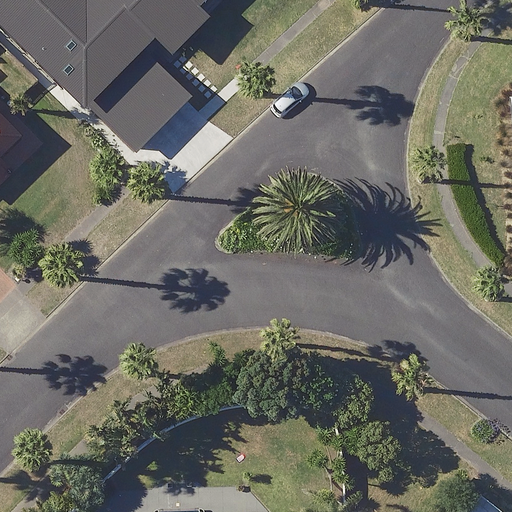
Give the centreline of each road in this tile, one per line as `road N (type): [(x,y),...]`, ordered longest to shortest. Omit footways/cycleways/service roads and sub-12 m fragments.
road 1 (residential): [(350,90),(122,305)]
road 2 (residential): [(122,305),(228,291),(325,301),(426,329)]
road 3 (residential): [(426,329),(391,227),(372,137),(350,90)]
road 4 (residential): [(0,433),(122,305)]
road 5 (residential): [(443,0),(350,90)]
